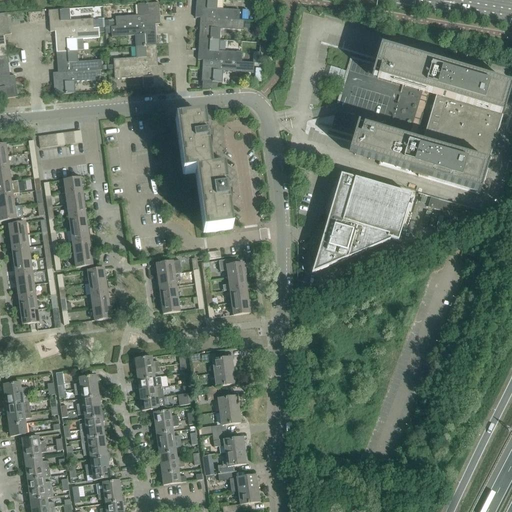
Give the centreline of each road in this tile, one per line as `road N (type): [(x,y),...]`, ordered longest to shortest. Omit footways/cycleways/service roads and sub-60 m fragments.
road 1 (residential): [(281,231),(281,454)]
road 2 (residential): [(184,102),(246,97),(262,105),(281,231)]
road 3 (residential): [(149,511),(120,364)]
road 4 (motorway): [(511,384),(449,511)]
